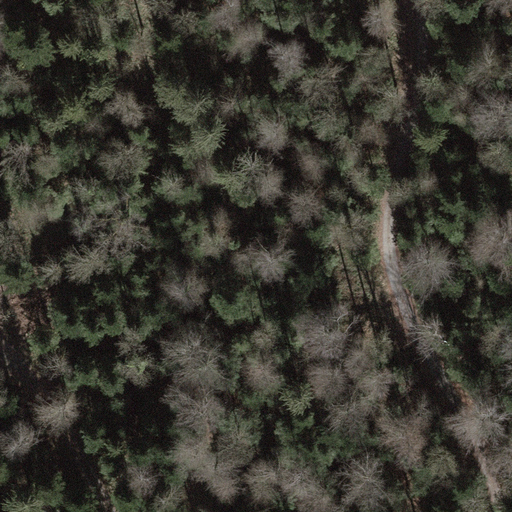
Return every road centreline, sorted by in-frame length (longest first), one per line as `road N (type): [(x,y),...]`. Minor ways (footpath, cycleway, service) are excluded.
road 1 (track): [(417,0),(415,98),(389,253),(411,319),(472,420),(505,511)]
road 2 (track): [(114,511),(0,342)]
